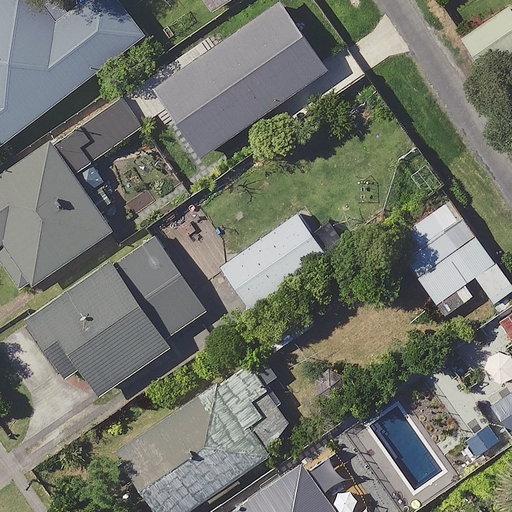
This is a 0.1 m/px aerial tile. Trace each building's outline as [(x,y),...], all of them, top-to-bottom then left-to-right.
[(0,0),(0,147),(151,33),(125,0),(87,0),(63,19),(48,0),(0,0)] [(334,66),(287,0),(283,0),(159,87),(207,155),(334,66)] [(232,0),(207,0),(214,11),(232,0)] [(511,57),(511,2),(468,33),(494,70),(511,57)] [(371,68),(331,94),(350,122),(390,97),(371,68)] [(146,125),(125,97),(58,144),(79,172),(146,125)] [(58,144),(54,138),(0,175),(0,249),(8,244),(36,284),(117,227),(79,172),(58,144)] [(511,295),(511,279),(454,198),(396,238),(443,305),(480,279),(498,305),(511,295)] [(337,259),(303,211),(224,266),(258,315),(337,259)] [(116,256),(30,316),(72,375),(84,367),(104,396),(176,346),(170,337),(212,307),(159,233),(119,261),(116,256)] [(290,305),(259,328),(280,356),(311,334),(290,305)] [(511,313),(503,319),(511,331),(511,313)] [(221,377),(120,447),(166,511),(191,511),(275,454),(221,377)] [(511,396),(496,408),(511,429),(511,396)] [(504,442),(491,423),(469,439),(482,457),(504,442)] [(343,511),(307,460),(233,511),(343,511)]
